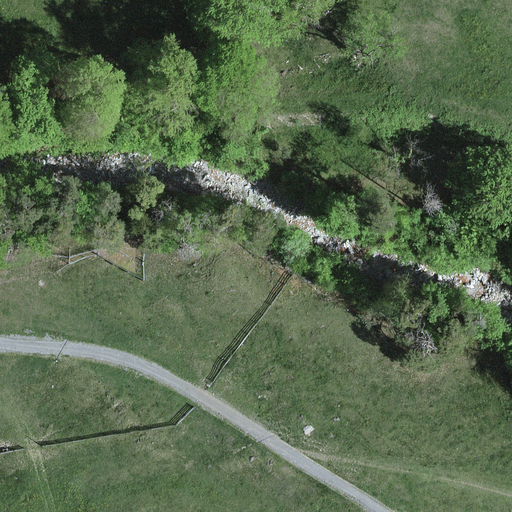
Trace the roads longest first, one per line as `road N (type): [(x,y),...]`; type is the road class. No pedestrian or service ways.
road 1 (track): [(0,126),(91,114),(378,125),(511,145)]
road 2 (track): [(0,343),(128,359),(383,511)]
